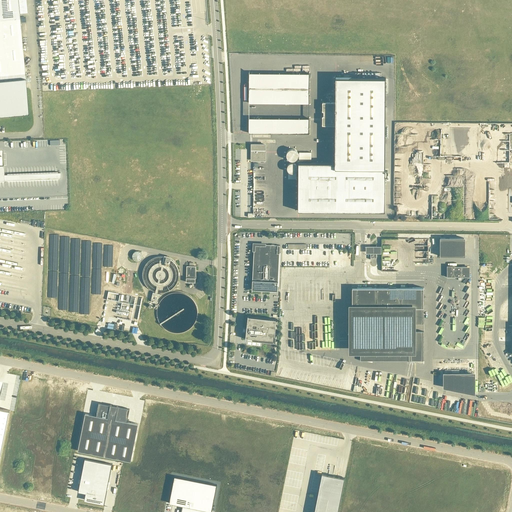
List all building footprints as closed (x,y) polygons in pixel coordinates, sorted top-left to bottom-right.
[(25,78),(18,0),(0,0),(0,115),(29,113),(25,78)] [(264,0),(268,31),(464,11),(462,0),(264,0)] [(309,72),(248,72),(249,102),(309,102),(309,72)] [(385,169),(386,78),(336,78),(335,102),(335,126),(335,163),(335,168),(385,169)] [(335,126),(335,102),(322,102),(322,112),(322,125),(335,126)] [(309,117),(249,117),(249,132),(309,132),(309,117)] [(265,159),(265,145),(251,145),(251,159),(265,159)] [(311,152),(299,152),(299,153),(299,157),(299,160),(311,160),(311,152)] [(385,211),(385,169),(335,168),(335,163),(298,163),(298,211),(385,211)] [(0,181),(61,179),(60,173),(4,175),(4,166),(0,166),(0,181)] [(464,256),(464,238),(440,238),(440,256),(464,256)] [(280,245),(254,244),(252,290),(277,291),(278,282),(280,245)] [(142,254),(141,254),(141,253),(141,252),(140,252),(139,252),(139,251),(138,251),(137,251),(136,251),(135,251),(135,252),(134,252),(134,253),(133,253),(133,254),(132,254),(132,255),(132,256),(132,257),(132,258),(133,258),(133,259),(134,259),(134,260),(135,260),(135,261),(136,261),(137,261),(138,261),(139,261),(140,260),(141,260),(141,259),(142,258),(142,257),(142,256),(142,255),(142,254)] [(302,259),(303,266),(321,265),(321,260),(319,260),(318,253),(314,253),(314,260),(311,260),(311,258),(302,259)] [(196,276),(196,272),(196,271),(196,266),(186,266),(186,272),(186,278),(186,282),(193,282),(195,282),(195,278),(196,278),(196,276)] [(467,277),(467,266),(461,266),(447,266),(447,267),(448,267),(448,277),(447,277),(455,277),(467,277)] [(412,331),(412,324),(423,324),(423,288),(352,288),(352,350),(360,350),(360,361),(423,361),(423,331),(412,331)] [(511,323),(511,290),(502,290),(502,324),(511,323)] [(157,303),(158,295),(161,296),(161,294),(153,292),(153,295),(153,294),(156,295),(154,300),(154,303),(157,303)] [(273,341),(276,319),(269,319),(252,317),(248,316),(247,328),(246,334),(246,335),(245,339),(246,339),(246,338),(273,341)] [(473,392),(473,374),(445,374),(445,375),(445,386),(444,387),(474,393),(474,392),(473,392)] [(419,389),(427,390),(428,383),(420,382),(419,389)] [(85,413),(78,451),(130,461),(138,424),(127,422),(129,409),(118,407),(118,406),(116,406),(116,407),(112,406),(112,405),(110,405),(99,403),(96,416),(85,413)] [(0,408),(0,459),(10,410),(0,408)] [(85,459),(78,492),(86,493),(85,500),(104,504),(112,464),(85,459)] [(429,487),(435,484),(363,470),(358,473),(429,487)] [(337,511),(345,478),(322,474),(314,511),(337,511)] [(174,476),(169,503),(182,506),(181,511),(197,511),(198,509),(212,511),(217,485),(174,476)] [(439,481),(434,484),(437,488),(449,480),(447,476),(443,478),(439,481)]
